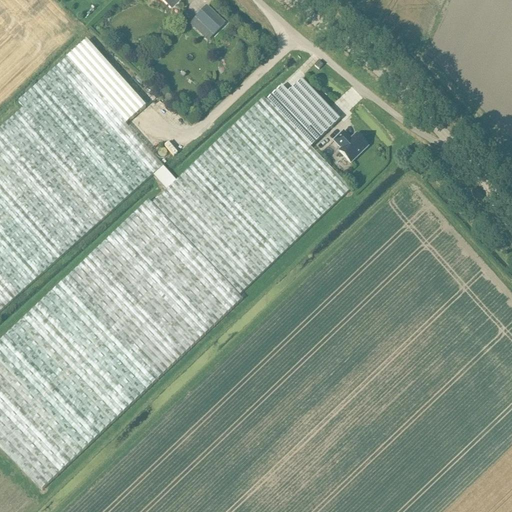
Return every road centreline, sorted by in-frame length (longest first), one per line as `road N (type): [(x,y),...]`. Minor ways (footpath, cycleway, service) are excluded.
road 1 (track): [(361,89),(399,137),(388,168),(29,511)]
road 2 (residential): [(446,140),(415,130),(256,0)]
road 3 (tertiary): [(446,140),(378,70),(288,0)]
road 4 (track): [(394,129),(511,249)]
